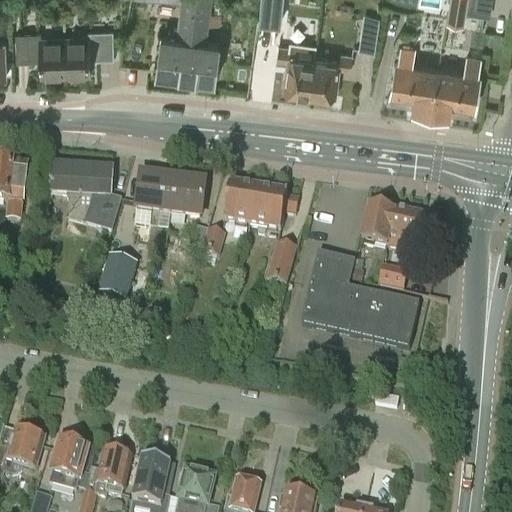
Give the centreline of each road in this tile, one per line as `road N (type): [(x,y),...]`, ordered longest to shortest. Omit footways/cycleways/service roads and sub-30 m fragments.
road 1 (residential): [(415,511),(424,465),(406,433),(0,363)]
road 2 (primary): [(494,169),(59,119)]
road 3 (primary): [(469,511),(482,331)]
road 4 (primary): [(494,169),(475,259),(482,331)]
